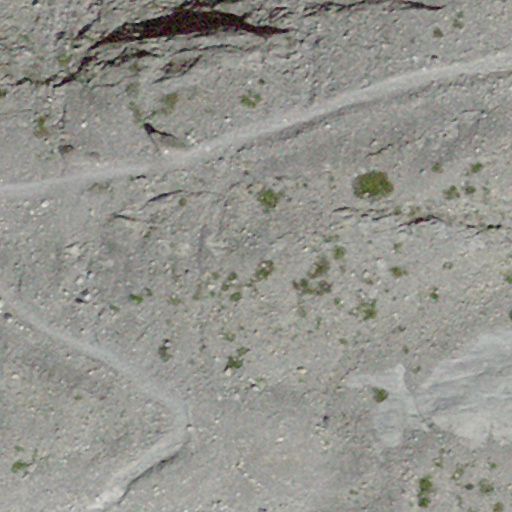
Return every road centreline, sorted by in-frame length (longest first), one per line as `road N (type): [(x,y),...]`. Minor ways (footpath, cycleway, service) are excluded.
road 1 (track): [(511,61),(285,111),(0,207)]
road 2 (track): [(0,313),(183,426),(144,478),(84,511)]
